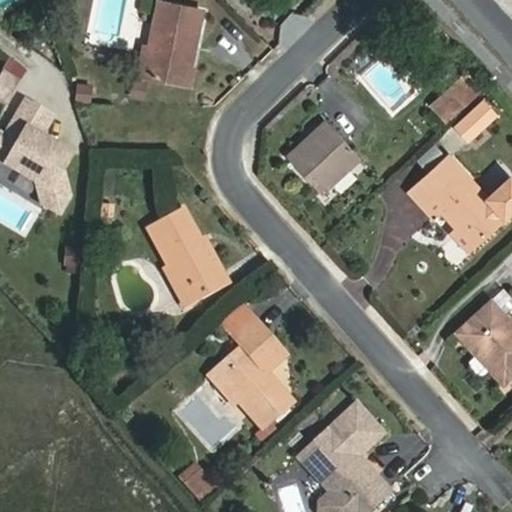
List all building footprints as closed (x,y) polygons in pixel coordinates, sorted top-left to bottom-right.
[(190,66),(201,11),(158,1),(142,76),(191,85),(195,67),(190,66)] [(0,73),(0,80),(14,89),(19,81),(1,71),(0,73)] [(441,98),(454,112),(478,91),(465,76),(441,98)] [(0,98),(6,102),(14,89),(0,80),(0,98)] [(447,119),(454,112),(441,98),(434,105),(447,119)] [(51,115),(25,99),(4,135),(0,132),(0,159),(36,181),(41,202),(58,212),(67,197),(61,169),(70,154),(39,135),(51,115)] [(457,127),(467,138),(492,115),(481,104),(457,127)] [(321,194),(360,159),(326,120),(286,156),(321,194)] [(457,228),(472,245),(504,216),(511,208),(511,180),(509,178),(487,198),(450,156),(409,191),(434,219),(441,211),(457,228)] [(205,245),(185,206),(146,226),(166,265),(163,267),(177,293),(194,285),(202,299),(230,284),(209,243),(205,245)] [(467,250),(472,245),(457,228),(452,233),(467,250)] [(80,274),(85,250),(67,246),(62,270),(80,274)] [(506,382),(511,376),(511,321),(491,299),(458,330),(506,382)] [(286,354),(255,318),(235,336),(249,352),(219,378),(262,428),(293,401),(268,371),(286,354)] [(392,427),(366,397),(307,449),(338,485),(327,495),(326,505),(332,511),(366,511),(397,485),(366,449),(363,446),(367,442),(374,443),(392,427)] [(209,497),(220,485),(195,460),(183,472),(209,497)]
